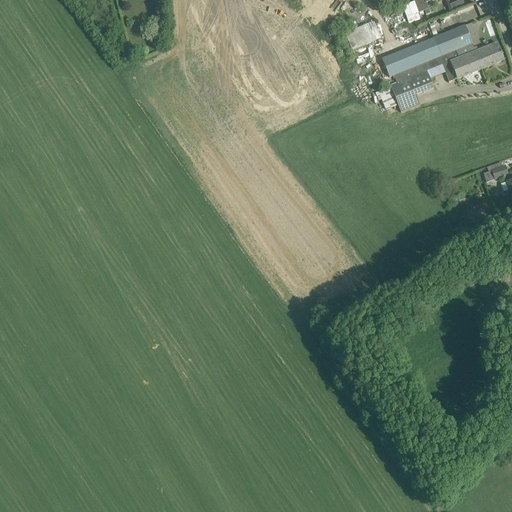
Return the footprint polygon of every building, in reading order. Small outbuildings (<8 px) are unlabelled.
[(412,0),(413,2),(418,14),(428,10),(424,0),(412,0)] [(463,0),(461,0),(449,5),(453,13),(466,7),(463,0)] [(413,2),(402,6),(408,23),(420,19),(418,14),(413,2)] [(492,18),(484,19),(488,35),(495,34),(492,18)] [(373,22),(345,34),(352,51),(381,39),(373,22)] [(465,26),(381,59),(389,79),(394,77),(396,84),(427,72),(426,72),(431,70),(435,68),(433,65),(474,48),(465,26)] [(474,48),(433,65),(435,68),(438,67),(438,68),(442,66),(449,83),(504,61),(497,44),(478,51),(477,47),(474,48)] [(355,65),(341,72),(344,77),(357,70),(355,65)] [(429,79),(427,72),(396,84),(392,86),(390,87),(401,114),(420,106),(416,97),(434,90),(429,79)] [(483,174),(486,183),(495,180),(503,178),(503,179),(505,178),(506,183),(501,185),(503,193),(509,191),(511,200),(511,181),(510,182),(505,167),(502,168),(489,172),(483,174)] [(505,224),(500,227),(502,230),(511,223),(511,214),(503,220),(505,224)] [(506,246),(497,251),(500,257),(510,252),(506,246)] [(487,279),(491,293),(501,290),(497,276),(487,279)] [(501,315),(494,317),(497,326),(496,327),(498,334),(506,331),(501,315)]
